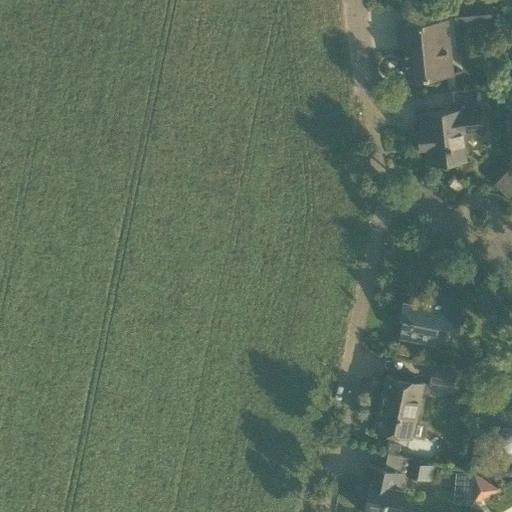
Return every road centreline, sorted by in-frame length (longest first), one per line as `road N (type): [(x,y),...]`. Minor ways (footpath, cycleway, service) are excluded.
road 1 (residential): [(320,511),(384,192)]
road 2 (residential): [(384,192),(355,0)]
road 3 (residential): [(384,192),(422,194),(454,243),(502,250)]
